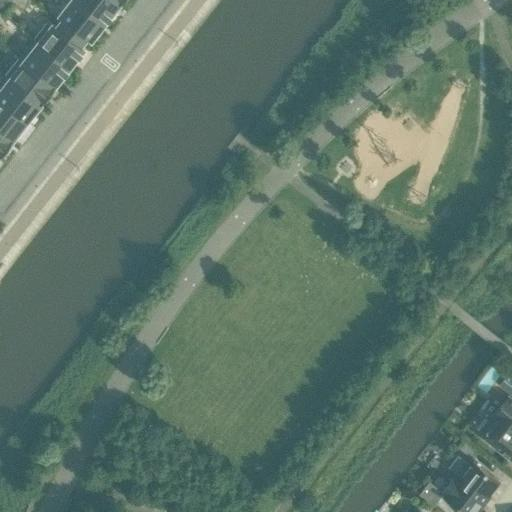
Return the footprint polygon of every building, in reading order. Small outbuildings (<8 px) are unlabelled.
[(69,0),(58,14),(62,17),(58,22),(84,42),(87,37),(91,40),(106,21),(78,0),(69,0)] [(115,0),(78,0),(106,21),(120,4),(115,0)] [(48,20),(33,39),(69,68),(84,49),(80,46),(84,42),(58,22),(55,26),(48,20)] [(33,39),(18,57),(55,86),(69,68),(33,39)] [(18,57),(4,75),(41,103),(55,86),(18,57)] [(4,75),(0,80),(0,100),(27,121),(41,103),(4,75)] [(0,129),(13,139),(27,121),(0,100),(0,129)] [(0,155),(13,139),(0,129),(0,155)] [(494,414),(497,416),(481,436),(511,460),(511,398),(508,396),(494,414)] [(457,479),(453,476),(441,491),(445,495),(443,497),(461,511),(472,511),(498,480),(473,460),(457,479)]
